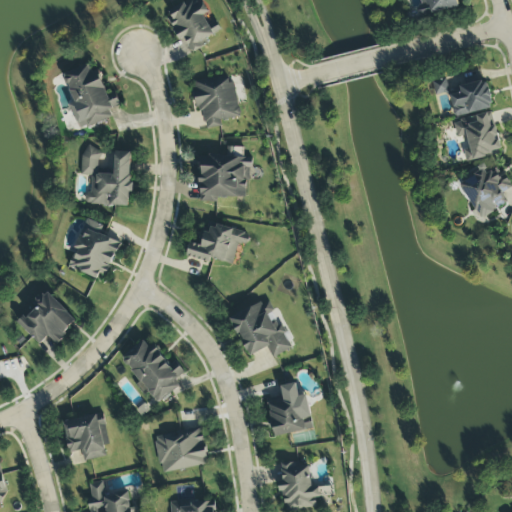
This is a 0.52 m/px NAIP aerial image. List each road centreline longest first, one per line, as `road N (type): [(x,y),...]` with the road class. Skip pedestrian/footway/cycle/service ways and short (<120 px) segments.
road 1 (tertiary): [(268,43),(364,405),(375,511)]
road 2 (residential): [(0,423),(26,416),(78,371),(141,289),(156,251),(175,149),(142,49)]
road 3 (residential): [(141,289),(185,319),(216,356),(247,511)]
